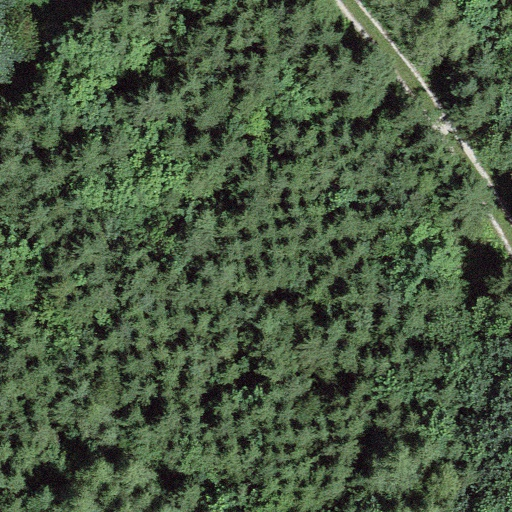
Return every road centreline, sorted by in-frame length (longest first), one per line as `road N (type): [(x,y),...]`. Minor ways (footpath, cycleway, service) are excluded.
road 1 (track): [(511,227),(446,124),(346,0)]
road 2 (track): [(80,0),(0,89)]
